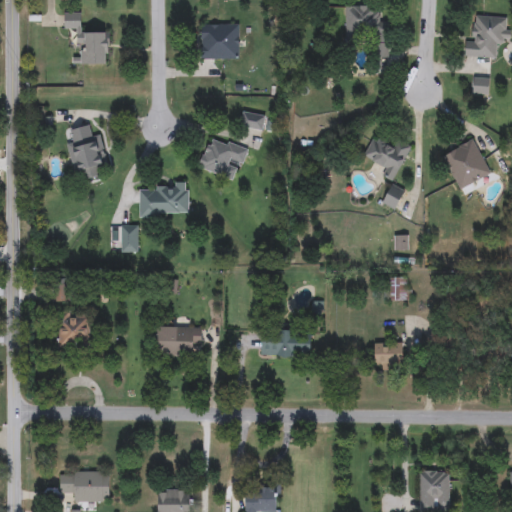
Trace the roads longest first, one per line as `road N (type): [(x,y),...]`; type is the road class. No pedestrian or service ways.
road 1 (tertiary): [(13,0),(16,511)]
road 2 (residential): [(511,418),(14,413)]
road 3 (residential): [(158,0),(160,130)]
